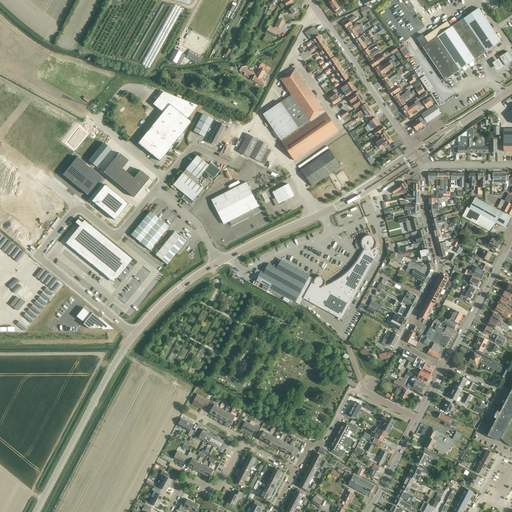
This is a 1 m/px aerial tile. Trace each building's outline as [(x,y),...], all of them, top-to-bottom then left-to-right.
[(277,0),(273,0),(271,3),(270,7),(267,13),(270,14),(274,5),(277,0)] [(282,9),(288,5),(293,1),(292,0),(285,0),(280,4),(279,5),(282,9)] [(329,3),(337,14),(342,10),(334,0),(327,0),(329,3)] [(299,9),(295,4),(286,11),(287,13),(290,11),(292,14),(299,9)] [(149,68),(182,9),(174,5),(141,64),(149,68)] [(364,17),(367,15),(371,12),(369,8),(361,12),(364,17)] [(423,34),(417,39),(445,80),(501,41),(479,8),(465,17),(459,22),(451,27),(447,21),(433,31),(436,37),(428,43),(423,34)] [(462,13),(456,17),(459,22),(465,17),(462,13)] [(342,22),(343,23),(347,28),(352,25),(351,22),(356,18),(354,15),(347,20),(346,19),(342,22)] [(281,29),(285,21),(279,19),(274,29),(269,26),(266,33),(276,38),(279,31),(280,28),(281,29)] [(352,26),(347,29),(350,34),(361,27),(362,26),(360,24),(358,26),(356,23),(352,26)] [(318,33),(314,26),(305,33),(310,39),(318,33)] [(361,27),(350,34),(354,39),(359,36),(364,32),(363,29),(361,27)] [(317,44),(323,40),(319,35),(313,39),(317,44)] [(358,46),(369,39),(367,36),(365,38),(363,35),(355,41),(358,46)] [(373,43),(376,41),(372,36),(370,38),(369,39),(358,46),(361,51),(366,47),(365,45),(371,41),(373,43)] [(321,50),(326,46),(323,40),(317,44),(310,49),(312,52),(319,47),(321,50)] [(366,57),(377,49),(380,48),(378,45),(369,51),(368,49),(363,52),(366,57)] [(324,55),(330,51),(326,46),(321,50),(324,55)] [(227,48),(224,54),(223,56),(227,58),(228,56),(229,56),(232,50),(227,48)] [(174,49),(169,59),(176,63),(181,53),(174,49)] [(379,52),(377,49),(366,57),(369,62),(374,59),(373,56),(379,52)] [(330,51),(324,55),(328,60),(334,56),(330,51)] [(511,60),(511,57),(508,51),(499,57),(505,66),(511,60)] [(378,61),(383,58),(384,57),(382,54),(370,63),(373,68),(379,63),(378,61)] [(332,66),(338,62),(334,57),(329,61),(332,66)] [(377,74),(393,64),(390,60),(383,65),(382,64),(374,69),(377,74)] [(503,67),(498,61),(492,65),(497,71),(503,67)] [(265,75),(269,68),(259,62),(258,64),(255,62),(253,65),(254,65),(254,66),(256,67),(255,67),(258,69),(255,74),(247,69),(248,67),(247,66),(242,67),(240,70),(245,73),(244,75),(249,78),(251,74),(255,76),(252,81),(262,85),(265,80),(262,79),(264,76),(264,75),(265,75)] [(336,72),(342,68),(338,62),(332,66),(336,72)] [(384,73),(389,70),(394,66),(393,64),(377,74),(381,79),(386,75),(384,73)] [(263,114),(295,161),(339,130),(295,68),(280,78),(287,89),(286,90),(287,92),(289,91),(291,95),(263,114)] [(339,77),(345,73),(342,68),(336,72),(339,77)] [(385,85),(403,73),(400,69),(396,71),(398,73),(388,79),(387,77),(382,80),(385,85)] [(345,73),(339,77),(343,82),(349,78),(345,73)] [(393,87),(392,85),(399,80),(400,80),(403,78),(401,77),(404,75),(403,73),(385,85),(388,90),(393,87)] [(344,92),(354,85),(351,81),(341,88),(344,92)] [(344,92),(346,96),(356,89),(354,85),(344,92)] [(401,87),(399,88),(398,87),(399,86),(398,85),(389,91),(392,96),(402,89),(401,87)] [(397,102),(411,93),(408,90),(405,92),(406,93),(400,96),(398,94),(393,97),(397,102)] [(163,113),(137,143),(159,161),(191,122),(187,119),(198,106),(162,92),(152,104),(163,113)] [(331,101),(338,96),(335,92),(328,96),(331,101)] [(351,104),(362,97),(358,92),(348,99),(351,104)] [(412,96),(411,93),(397,102),(400,107),(405,104),(403,101),(408,98),(407,97),(408,96),(409,98),(412,96)] [(334,105),(341,100),(338,96),(331,101),(334,105)] [(355,109),(360,105),(365,102),(362,97),(351,104),(355,109)] [(423,102),(427,108),(433,104),(428,98),(423,102)] [(355,119),(370,109),(366,103),(361,107),(363,109),(353,116),(355,119)] [(404,114),(417,106),(415,103),(408,108),(406,105),(401,109),(404,114)] [(404,114),(408,119),(417,112),(416,110),(422,106),(420,104),(417,106),(404,114)] [(427,123),(441,114),(435,105),(421,114),(422,116),(418,118),(416,120),(416,121),(412,125),(416,130),(423,126),(427,123)] [(356,121),(361,118),(366,114),(370,120),(374,117),(372,114),(373,114),(370,109),(355,119),(353,120),(354,122),(356,121)] [(202,114),(193,131),(203,137),(213,119),(202,114)] [(371,131),(373,129),(380,124),(376,117),(369,122),(370,123),(367,125),(367,126),(371,131)] [(225,126),(218,122),(208,142),(214,145),(225,126)] [(65,142),(74,150),(88,133),(79,125),(65,142)] [(373,131),(377,137),(385,131),(381,126),(373,131)] [(476,141),(473,141),(473,130),(471,127),(471,128),(467,130),(467,139),(467,153),(478,153),(478,138),(477,139),(476,139),(476,140),(476,141)] [(375,147),(389,137),(386,132),(381,135),(382,138),(379,140),(379,139),(372,143),(375,147)] [(267,144),(248,134),(238,152),(249,157),(250,157),(265,165),(267,160),(271,151),(268,149),(269,147),(267,144)] [(458,146),(454,146),(454,153),(458,153),(467,153),(467,139),(467,135),(461,135),(461,142),(458,142),(458,146)] [(389,137),(375,147),(377,150),(384,145),(385,147),(387,146),(387,145),(392,142),(389,137)] [(484,145),(482,143),(482,142),(482,141),(482,140),(481,139),(480,138),(479,138),(478,138),(478,153),(488,153),(488,147),(484,147),(484,145)] [(496,138),(488,138),(488,143),(490,143),(490,153),(493,153),(493,157),(494,157),(494,153),(497,153),(497,139),(496,139),(496,138)] [(103,143),(88,161),(96,167),(111,149),(103,143)] [(327,146),(298,166),(299,168),(328,148),(327,146)] [(301,170),(312,186),(341,166),(330,150),(301,170)] [(119,153),(103,172),(133,197),(149,178),(140,170),(133,178),(122,168),(128,161),(119,153)] [(196,156),(186,169),(197,179),(204,171),(213,178),(219,170),(210,163),(208,165),(196,156)] [(76,157),(62,175),(88,196),(102,178),(76,157)] [(0,190),(5,195),(23,173),(15,167),(0,184),(0,190)] [(186,169),(182,173),(194,182),(197,179),(186,169)] [(194,182),(182,173),(173,185),(184,194),(181,198),(190,206),(197,197),(196,197),(202,189),(194,182)] [(437,173),(428,173),(428,185),(431,185),(431,181),(432,181),(432,179),(437,179),(437,173)] [(509,181),(506,181),(506,173),(493,173),(493,183),(505,183),(505,189),(506,190),(509,186),(509,181)] [(408,181),(408,185),(411,185),(411,190),(413,190),(419,190),(419,184),(419,181),(408,181)] [(225,193),(211,200),(224,224),(230,221),(232,225),(233,225),(242,220),(242,219),(243,220),(249,217),(249,216),(251,215),(252,214),(253,215),(259,212),(259,211),(257,207),(259,206),(246,182),(238,186),(225,193)] [(390,190),(392,194),(401,192),(408,190),(408,186),(405,182),(390,190)] [(105,184),(91,201),(115,220),(128,204),(105,184)] [(275,198),(272,199),(276,206),(286,201),(285,200),(294,196),(288,184),(272,192),(275,198)] [(501,200),(497,208),(511,216),(511,215),(511,195),(508,193),(504,201),(501,200)] [(505,213),(502,212),(473,197),(462,216),(491,232),(495,225),(496,226),(497,224),(505,227),(508,222),(509,222),(510,221),(511,220),(511,219),(511,218),(511,217),(511,216),(505,213)] [(435,204),(429,204),(429,210),(429,213),(439,210),(438,210),(438,204),(435,204)] [(419,213),(419,210),(419,206),(405,205),(405,210),(408,210),(408,215),(419,213)] [(437,214),(440,213),(440,214),(443,213),(443,211),(442,209),(439,210),(429,213),(431,218),(436,217),(435,213),(437,213),(437,214)] [(149,250),(168,227),(150,211),(131,235),(149,250)] [(408,232),(420,229),(417,218),(408,220),(407,216),(398,218),(400,223),(406,222),(408,232)] [(432,225),(445,222),(446,222),(444,216),(440,217),(441,220),(438,221),(437,218),(431,219),(432,225)] [(79,226),(65,243),(105,276),(105,275),(110,270),(112,272),(115,274),(124,263),(127,265),(132,259),(84,220),(82,223),(78,219),(75,222),(79,226)] [(434,230),(439,229),(439,226),(443,225),(442,224),(445,223),(445,222),(432,225),(434,230)] [(179,236),(174,232),(155,255),(167,264),(176,253),(178,255),(188,243),(188,240),(181,234),(179,236)] [(314,279),(303,298),(304,299),(315,305),(342,320),(353,301),(358,291),(361,285),(364,279),(367,274),(370,268),(374,262),(380,251),(374,248),(375,248),(376,245),(376,243),(375,240),(374,238),(371,236),(368,236),(366,237),(363,239),(362,241),(362,244),(363,247),(364,249),(365,249),(365,251),(364,251),(362,256),(358,262),(355,267),(350,271),(345,276),(339,280),(333,283),(332,284),(327,286),(326,286),(320,282),(314,279)] [(411,245),(413,245),(426,241),(425,236),(419,237),(412,239),(413,243),(411,244),(411,245)] [(484,245),(487,247),(489,244),(497,249),(501,241),(493,237),(490,241),(487,241),(484,245)] [(477,243),(469,239),(467,243),(474,247),(477,243)] [(457,247),(454,252),(459,255),(462,250),(457,247)] [(446,248),(439,250),(440,257),(446,256),(445,252),(447,251),(446,248)] [(488,261),(492,253),(481,248),(480,250),(483,252),(481,257),(488,261)] [(397,253),(394,259),(401,263),(403,260),(405,257),(401,255),(397,253)] [(254,284),(254,285),(293,307),(295,302),(300,305),(302,301),(304,299),(303,298),(314,279),(309,276),(302,272),(281,260),(279,259),(276,265),(274,267),(269,264),(265,271),(264,272),(263,272),(261,271),(254,284)] [(412,260),(408,267),(430,278),(434,270),(432,263),(426,264),(424,265),(423,263),(419,264),(416,262),(412,260)] [(481,262),(479,265),(477,264),(473,262),(473,263),(470,261),(469,262),(477,267),(485,271),(488,266),(481,262)] [(427,283),(430,278),(408,267),(406,272),(427,283)] [(481,279),(485,271),(477,267),(474,273),(472,272),(473,271),(470,270),(469,271),(468,273),(473,276),(473,274),(481,279)] [(405,274),(400,271),(396,278),(401,281),(405,274)] [(472,278),(469,283),(477,287),(480,280),(468,273),(467,275),(472,278)] [(438,280),(446,284),(448,279),(441,275),(438,280)] [(443,289),(446,284),(438,280),(435,285),(443,289)] [(416,289),(422,292),(427,284),(420,281),(416,289)] [(466,291),(473,294),(476,289),(466,284),(464,289),(466,291)] [(440,294),(443,289),(435,285),(432,290),(440,294)] [(438,300),(440,294),(432,290),(430,295),(438,300)] [(473,294),(466,291),(464,290),(462,295),(460,294),(457,298),(466,302),(467,298),(470,300),(473,294)] [(511,294),(505,291),(502,296),(509,300),(510,297),(511,298),(511,294)] [(419,298),(414,295),(407,292),(405,297),(416,303),(419,298)] [(435,305),(438,300),(430,295),(427,301),(435,305)] [(408,306),(414,308),(416,303),(405,297),(402,302),(408,306)] [(511,302),(502,297),(499,302),(506,306),(507,303),(511,306),(511,305),(511,302)] [(372,301),(369,306),(375,310),(376,310),(379,304),(372,301)] [(432,310),(435,305),(427,301),(424,306),(432,310)] [(508,317),(509,315),(510,314),(504,311),(506,307),(498,303),(495,310),(508,317)] [(414,308),(408,306),(407,308),(402,306),(398,314),(408,319),(414,308)] [(429,315),(432,310),(424,306),(422,311),(429,315)] [(83,308),(76,316),(84,323),(83,324),(88,328),(111,328),(92,313),(91,314),(83,308)] [(462,315),(454,310),(451,316),(452,316),(451,318),(448,316),(447,318),(448,318),(447,320),(444,318),(442,323),(454,329),(462,315)] [(427,320),(429,315),(422,311),(419,316),(427,320)] [(511,326),(506,324),(500,321),(500,322),(499,321),(501,317),(493,313),(490,319),(505,326),(511,329),(511,326)] [(393,318),(393,319),(405,326),(407,320),(397,315),(394,319),(393,318)] [(405,326),(393,319),(390,325),(396,328),(402,331),(405,326)] [(511,329),(505,326),(490,319),(487,325),(495,329),(497,324),(499,324),(498,326),(507,330),(509,331),(511,332),(511,329)] [(444,328),(445,327),(440,324),(434,321),(425,336),(427,337),(432,340),(432,342),(438,345),(439,343),(445,346),(450,338),(454,331),(447,327),(446,329),(444,328)] [(495,341),(503,345),(506,340),(501,338),(503,335),(486,326),(483,332),(490,336),(492,333),(498,336),(495,341)] [(393,347),(402,331),(396,328),(394,332),(396,333),(396,334),(388,331),(384,339),(389,342),(388,344),(393,347)] [(413,341),(414,340),(413,340),(415,337),(414,336),(415,334),(410,331),(405,341),(416,347),(417,344),(413,341)] [(444,348),(438,345),(432,342),(432,340),(427,337),(423,344),(424,345),(427,346),(430,348),(427,354),(438,360),(442,354),(441,354),(444,348)] [(475,348),(482,352),(488,341),(481,337),(475,348)] [(490,351),(494,353),(498,346),(493,344),(490,351)] [(404,364),(407,358),(410,353),(405,350),(400,359),(403,360),(402,362),(401,363),(400,363),(397,368),(401,370),(404,364)] [(386,352),(379,354),(381,360),(388,358),(386,352)] [(479,361),(479,360),(482,362),(503,373),(501,375),(504,377),(508,369),(484,357),(482,356),(474,352),(472,357),(471,357),(469,361),(476,365),(478,361),(479,361)] [(409,369),(411,365),(413,361),(415,356),(410,353),(407,358),(411,360),(407,368),(409,369)] [(435,366),(417,357),(413,366),(431,375),(435,366)] [(413,378),(417,380),(417,381),(419,378),(427,382),(430,376),(421,371),(417,377),(415,375),(413,378)] [(471,382),(467,381),(460,377),(455,385),(462,388),(464,385),(465,386),(465,385),(466,385),(467,384),(469,385),(468,388),(471,390),(471,389),(474,391),(477,386),(474,384),(471,382)] [(511,379),(507,388),(511,390),(508,396),(502,408),(500,409),(499,409),(497,411),(496,413),(494,417),(493,416),(493,420),(493,422),(493,425),(494,427),(489,436),(499,441),(501,438),(505,443),(508,445),(511,447),(511,379)] [(404,385),(401,383),(397,381),(395,380),(393,384),(400,388),(398,391),(400,392),(398,395),(405,399),(409,392),(404,389),(406,386),(404,385)] [(425,385),(417,381),(417,380),(415,384),(410,382),(408,386),(412,388),(421,393),(425,385)] [(455,386),(452,392),(454,393),(459,395),(462,397),(465,398),(466,397),(465,396),(466,393),(462,391),(462,390),(455,386)] [(456,401),(459,395),(454,393),(452,392),(449,397),(456,401)] [(206,401),(202,399),(203,398),(197,395),(193,404),(202,409),(204,406),(207,407),(210,400),(207,399),(206,401)] [(442,410),(449,414),(450,413),(451,411),(454,405),(447,401),(442,410)] [(355,402),(348,415),(355,419),(362,405),(355,402)] [(215,416),(220,407),(214,405),(213,406),(210,413),(215,416)] [(221,418),(225,410),(220,407),(215,416),(221,418)] [(226,421),(230,413),(225,410),(221,418),(226,421)] [(230,413),(226,421),(231,424),(236,416),(230,413)] [(448,417),(441,413),(438,419),(445,423),(444,425),(449,428),(454,420),(453,419),(453,418),(448,416),(448,417)] [(379,427),(389,433),(395,421),(387,417),(383,415),(380,421),(381,422),(379,427)] [(188,435),(191,437),(194,431),(191,429),(194,425),(182,418),(178,425),(190,432),(188,435)] [(260,427),(256,425),(250,421),(249,424),(246,422),(241,430),(246,432),(246,431),(252,434),(254,431),(257,433),(260,427)] [(340,429),(348,434),(349,430),(355,433),(358,427),(348,421),(346,425),(343,423),(340,429)] [(488,425),(482,422),(478,430),(484,433),(488,425)] [(380,429),(379,429),(376,427),(374,431),(369,429),(369,430),(375,433),(377,434),(384,437),(386,438),(388,434),(386,432),(380,429)] [(346,436),(348,434),(340,429),(337,435),(351,443),(353,440),(346,436)] [(431,450),(433,447),(439,450),(437,452),(444,456),(447,451),(445,450),(447,446),(450,448),(453,442),(457,445),(462,435),(456,432),(452,440),(432,429),(431,430),(432,431),(426,441),(425,440),(424,442),(425,443),(423,446),(424,447),(430,450),(431,450)] [(204,441),(208,432),(203,430),(202,432),(199,431),(195,438),(198,440),(199,438),(204,441)] [(384,437),(377,434),(375,433),(369,430),(367,433),(377,439),(382,441),(384,437)] [(265,442),(269,434),(263,431),(259,439),(265,442)] [(209,443),(213,435),(208,432),(204,441),(209,443)] [(270,445),(274,437),(269,434),(265,442),(270,445)] [(214,446),(218,438),(213,435),(209,443),(214,446)] [(350,446),(351,443),(337,435),(333,441),(341,446),(343,443),(350,446)] [(275,447),(279,439),(274,437),(270,445),(275,447)] [(218,438),(214,446),(219,449),(218,450),(221,452),(225,445),(222,443),(224,440),(218,438)] [(383,444),(373,438),(371,441),(373,443),(372,443),(381,448),(383,444)] [(280,450),(285,442),(279,439),(275,447),(280,450)] [(339,449),(341,446),(333,441),(330,448),(333,449),(331,452),(342,458),(345,452),(339,449)] [(290,445),(285,442),(280,450),(286,453),(290,445)] [(295,448),(292,446),(294,443),(292,442),(290,445),(286,453),(291,456),(292,455),(295,457),(299,450),(295,448)] [(357,446),(354,451),(362,455),(365,450),(357,446)] [(438,456),(436,456),(429,452),(424,449),(423,452),(424,452),(423,453),(420,452),(415,462),(422,466),(422,465),(426,468),(427,467),(426,467),(427,467),(427,466),(427,465),(427,464),(426,463),(426,462),(425,461),(424,461),(427,457),(433,460),(434,459),(436,460),(437,459),(438,456)] [(478,453),(480,453),(484,456),(491,459),(493,454),(487,450),(485,453),(481,451),(479,451),(478,453)] [(186,459),(189,461),(193,453),(190,452),(187,456),(178,451),(174,459),(183,464),(186,459)] [(387,453),(382,451),(377,462),(382,465),(384,461),(384,460),(387,453)] [(314,458),(321,462),(324,456),(317,453),(314,458)] [(491,459),(484,456),(480,453),(479,456),(483,458),(481,461),(488,464),(491,459)] [(246,460),(254,464),(256,458),(249,455),(246,460)] [(194,469),(198,461),(193,458),(189,466),(194,469)] [(318,467),(321,462),(314,458),(311,464),(318,467)] [(251,470),(254,464),(246,460),(244,466),(251,470)] [(199,472),(204,464),(198,461),(194,469),(199,472)] [(485,470),(488,464),(481,461),(480,464),(475,461),(474,464),(479,466),(485,470)] [(364,470),(366,468),(366,467),(358,463),(356,465),(358,466),(358,467),(358,466),(354,472),(358,474),(361,476),(365,470),(364,470)] [(205,475),(209,467),(204,464),(199,472),(205,475)] [(315,473),(318,467),(311,464),(308,469),(315,473)] [(485,470),(479,466),(474,464),(473,466),(478,468),(476,472),(482,475),(485,470)] [(248,475),(251,470),(244,466),(241,471),(248,475)] [(416,467),(413,466),(408,476),(417,481),(420,476),(419,476),(421,471),(427,474),(429,471),(426,470),(426,471),(417,466),(416,467)] [(209,467),(205,475),(210,478),(214,470),(209,467)] [(272,474),(279,478),(282,472),(275,468),(272,474)] [(312,478),(315,473),(308,469),(305,475),(312,478)] [(377,478),(379,472),(372,469),(369,474),(377,478)] [(162,482),(169,485),(172,479),(168,477),(169,475),(162,471),(161,473),(165,476),(162,482)] [(245,481),(248,475),(241,471),(238,477),(245,481)] [(480,478),(469,472),(467,476),(472,478),(471,481),(469,480),(467,484),(473,487),(475,484),(477,485),(480,478)] [(374,486),(349,473),(346,479),(344,479),(343,481),(345,481),(344,483),(369,496),(374,486)] [(276,484),(279,478),(272,474),(269,480),(276,484)] [(309,484),(312,478),(305,475),(302,480),(309,484)] [(242,486),(245,481),(238,477),(235,483),(242,486)] [(404,484),(410,487),(411,486),(416,489),(417,486),(412,483),(414,481),(407,477),(404,484)] [(273,488),(276,484),(269,480),(266,485),(273,488)] [(306,490),(309,484),(302,480),(299,486),(306,490)] [(166,491),(169,485),(162,482),(159,487),(155,485),(153,487),(160,491),(162,489),(166,491)] [(416,491),(410,487),(404,484),(401,489),(411,494),(411,493),(414,495),(416,491)] [(270,494),(273,488),(266,485),(263,490),(270,494)] [(159,494),(160,491),(153,487),(152,490),(156,492),(153,498),(161,502),(164,496),(159,494)] [(464,488),(461,494),(470,498),(473,492),(464,488)] [(227,501),(234,505),(239,496),(240,497),(242,493),(236,489),(234,493),(230,491),(229,494),(230,495),(227,501)] [(345,496),(351,498),(354,492),(349,489),(345,496)] [(267,499),(270,494),(263,490),(261,496),(259,495),(258,497),(264,500),(265,498),(267,499)] [(294,496),(300,500),(304,494),(297,490),(294,496)] [(411,495),(401,490),(397,497),(403,500),(410,504),(414,497),(411,495)] [(311,502),(318,507),(322,502),(315,496),(317,494),(314,492),(312,495),(315,497),(311,502)] [(438,493),(434,500),(438,502),(442,495),(438,493)] [(461,494),(458,500),(467,505),(470,498),(461,494)] [(298,505),(300,500),(294,496),(291,501),(298,505)] [(348,504),(351,498),(345,496),(343,501),(348,504)] [(158,507),(161,502),(153,498),(150,504),(146,501),(145,504),(152,507),(153,505),(158,507)] [(411,505),(409,504),(403,501),(397,498),(394,504),(400,507),(400,506),(403,508),(405,506),(410,508),(411,505)] [(433,499),(430,505),(436,508),(438,502),(434,500),(433,499)] [(191,510),(195,511),(198,505),(187,500),(185,504),(182,502),(178,510),(181,511),(184,507),(191,510)] [(343,501),(341,500),(340,500),(337,505),(339,506),(346,509),(348,504),(343,501)] [(458,500),(455,506),(464,511),(467,505),(458,500)] [(295,511),(298,505),(291,501),(288,507),(295,511)] [(420,510),(424,511),(425,511),(430,505),(424,502),(420,510)]
